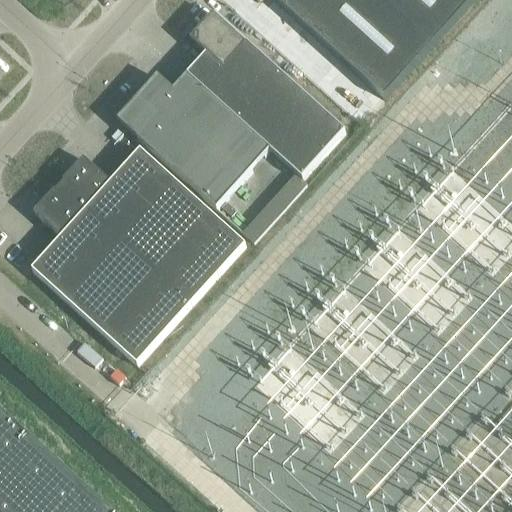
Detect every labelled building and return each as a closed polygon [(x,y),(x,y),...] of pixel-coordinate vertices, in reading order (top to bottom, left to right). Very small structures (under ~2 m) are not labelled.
[(256,0),(258,3),(267,0),(272,0),(385,102),(475,2),(472,0),(256,0)] [(346,136),(215,17),(191,44),(207,58),(188,79),(270,154),(297,178),(303,183),(346,136)] [(217,214),(270,154),(188,79),(174,96),(162,86),(153,96),(150,92),(139,104),(143,107),(124,128),(138,140),(137,142),(217,214)] [(141,154),(114,183),(112,186),(84,162),(64,184),(65,185),(56,196),(55,194),(54,195),(35,217),(62,241),(33,274),(138,369),(246,249),(141,154)] [(307,187),(303,183),(297,178),(244,237),(254,246),(307,187)] [(352,348),(370,380),(405,360),(367,293),(349,304),(357,318),(335,330),(347,351),(352,348)] [(323,339),(320,323),(319,323),(312,329),(306,323),(301,339),(298,322),(291,320),(293,328),(290,339),(280,347),(266,350),(269,352),(255,364),(258,369),(274,356),(275,362),(263,372),(284,368),(303,373),(310,382),(318,384),(308,392),(318,395),(327,393),(321,386),(328,380),(321,372),(331,369),(323,360),(321,347),(323,339)] [(0,511),(105,511),(0,416),(0,511)]
